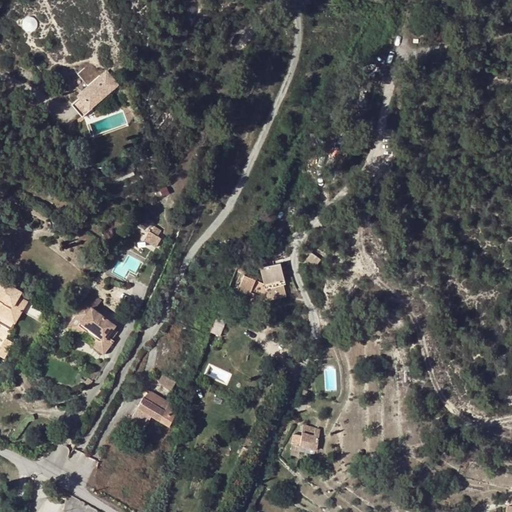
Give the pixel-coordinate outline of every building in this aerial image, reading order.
[(110,92),(117,86),(105,71),(96,79),(84,67),(77,74),(87,86),(78,94),(88,107),(108,89),(110,92)] [(82,116),(110,92),(108,89),(88,107),(78,94),(76,96),(78,98),(72,104),(82,116)] [(155,227),(151,234),(158,238),(161,231),(155,227)] [(158,238),(151,234),(149,233),(144,242),(156,249),(161,240),(158,238)] [(279,276),(283,275),(280,264),(259,269),(260,269),(263,284),(266,296),(267,300),(268,300),(285,296),(282,284),(281,285),(279,276)] [(258,296),(262,298),(266,296),(263,284),(244,276),(239,288),(257,298),(258,296)] [(0,324),(10,330),(14,323),(26,302),(19,298),(22,293),(4,282),(2,284),(0,282),(0,324)] [(257,298),(239,288),(236,294),(232,303),(251,311),(253,307),(257,298)] [(95,310),(102,300),(92,293),(84,302),(95,310)] [(113,328),(115,326),(95,310),(84,302),(74,315),(75,317),(68,327),(80,336),(84,330),(96,339),(91,345),(101,352),(105,352),(114,340),(112,339),(107,336),(113,328)] [(224,315),(227,308),(221,306),(218,312),(224,315)] [(223,327),(228,316),(224,315),(218,312),(214,323),(223,327)] [(210,333),(219,337),(223,327),(214,323),(210,333)] [(112,339),(118,331),(113,328),(107,336),(112,339)] [(0,356),(3,358),(12,343),(4,338),(0,345),(0,356)] [(171,390),(174,383),(161,377),(158,384),(171,390)] [(87,389),(93,381),(88,378),(83,385),(87,389)] [(318,395),(323,384),(317,382),(312,393),(318,395)] [(0,388),(0,407),(13,392),(3,384),(0,388)] [(133,416),(131,420),(143,428),(151,416),(169,427),(177,409),(151,393),(145,400),(143,399),(138,408),(133,416)] [(303,426),(299,447),(305,448),(315,451),(316,451),(320,430),(303,426)] [(65,511),(98,511),(69,494),(63,511),(65,511)]
